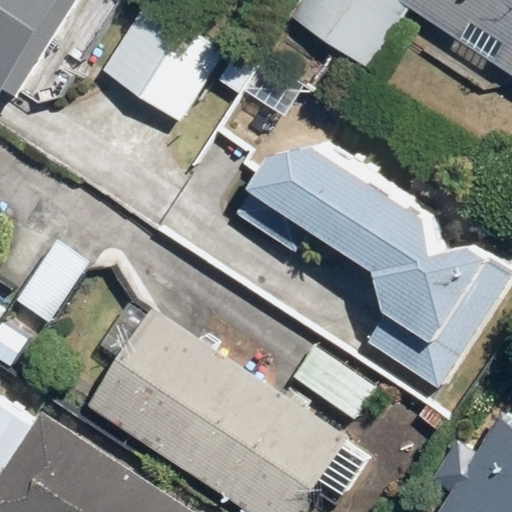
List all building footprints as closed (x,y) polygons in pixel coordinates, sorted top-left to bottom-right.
[(0,0),(0,71),(16,82),(68,0),(0,0)] [(237,40),(172,0),(151,0),(111,64),(191,113),(237,40)] [(309,0),(304,9),(380,60),(419,0),(309,0)] [(511,0),(422,0),(511,56),(511,0)] [(511,286),(511,257),(293,117),(235,206),(303,249),(320,222),(387,265),(394,309),(375,339),(448,386),(511,286)] [(101,254),(64,231),(25,293),(62,316),(101,254)] [(0,317),(10,305),(0,297),(0,317)] [(307,511),(362,425),(161,298),(99,395),(284,511),(307,511)] [(24,335),(5,324),(0,332),(0,345),(13,353),(24,335)] [(386,376),(322,337),(300,373),(364,412),(386,376)] [(0,477),(42,414),(0,386),(0,477)] [(219,511),(50,401),(42,414),(0,477),(0,503),(13,511),(219,511)] [(438,511),(511,511),(511,416),(503,411),(438,511)]
